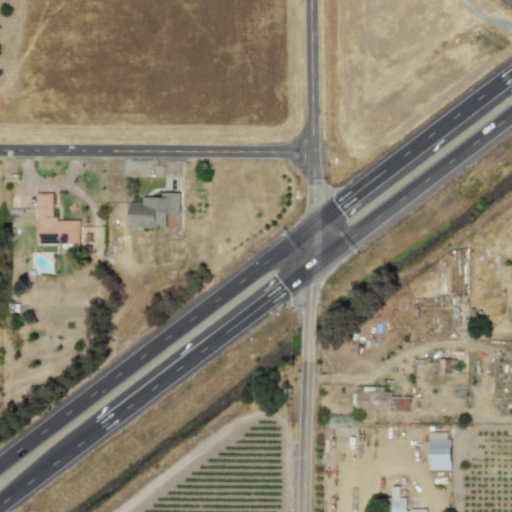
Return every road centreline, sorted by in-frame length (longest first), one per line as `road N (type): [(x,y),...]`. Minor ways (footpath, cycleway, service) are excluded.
road 1 (primary): [(0,507),(511,116)]
road 2 (primary): [(511,79),(0,469)]
road 3 (residential): [(0,151),(314,154)]
road 4 (residential): [(311,297),(312,0)]
road 5 (residential): [(306,511),(309,345)]
